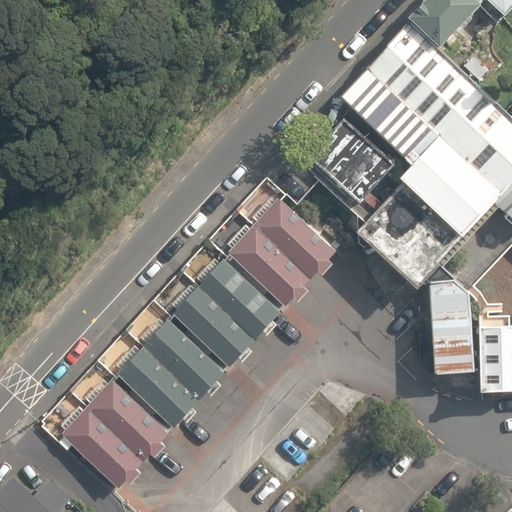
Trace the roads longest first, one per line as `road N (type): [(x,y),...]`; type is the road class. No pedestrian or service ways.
road 1 (residential): [(366,0),(1,403)]
road 2 (unclassified): [(104,511),(1,403)]
road 3 (unknown): [(462,438),(343,500)]
